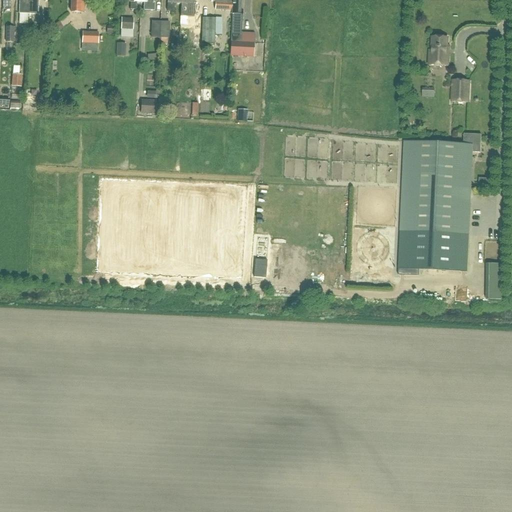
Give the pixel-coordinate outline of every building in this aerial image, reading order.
[(2,0),(2,11),(10,11),(10,0),(2,0)] [(28,7),(28,0),(18,0),(18,14),(27,15),(27,7),(28,7)] [(27,7),(27,15),(37,15),(37,7),(38,7),(37,0),(28,0),(28,7),(27,7)] [(71,0),(71,13),(83,13),(83,0),(71,0)] [(140,3),(140,0),(127,0),(128,3),(130,3),(130,11),(136,11),(137,3),(140,3)] [(140,0),(140,3),(144,3),(144,11),(153,11),(154,5),(152,5),(152,0),(140,0)] [(181,5),(181,0),(167,0),(167,4),(167,12),(171,12),(170,14),(174,14),(174,4),(181,5)] [(181,0),(181,5),(180,17),(194,18),(194,14),(194,5),(194,0),(181,0)] [(226,4),(225,0),(211,0),(211,3),(216,3),(215,11),(232,12),(232,4),(226,4)] [(225,0),(226,4),(232,4),(232,12),(231,35),(231,42),(230,51),(230,57),(254,58),(255,44),(241,43),(241,36),(242,12),(240,12),(240,0),(225,0)] [(132,31),(133,19),(121,18),(120,30),(132,31)] [(202,43),(214,44),(215,20),(203,19),(202,43)] [(160,39),(161,22),(151,22),(150,38),(160,39)] [(161,22),(160,39),(168,39),(169,23),(161,22)] [(114,35),(114,27),(107,27),(106,34),(114,35)] [(13,43),(14,28),(6,28),(5,43),(13,43)] [(98,44),(98,33),(82,32),(81,44),(98,44)] [(447,47),(447,39),(433,38),(433,46),(431,46),(430,66),(448,67),(449,47),(447,47)] [(124,57),(125,45),(117,45),(116,57),(124,57)] [(155,55),(148,56),(149,63),(156,62),(155,55)] [(157,63),(149,65),(150,73),(158,72),(157,63)] [(12,77),(12,87),(21,87),(21,78),(12,77)] [(467,104),(468,82),(454,81),(453,103),(467,104)] [(429,95),(429,91),(423,90),(422,98),(433,99),(434,95),(429,95)] [(155,103),(141,102),(141,114),(155,115),(155,103)] [(236,122),(248,122),(248,111),(236,110),(236,122)] [(400,233),(398,276),(419,277),(420,271),(467,273),(469,236),(473,153),(481,154),(482,136),(464,135),(464,145),(404,142),(400,233)] [(487,265),(487,283),(503,283),(503,265),(487,265)]
